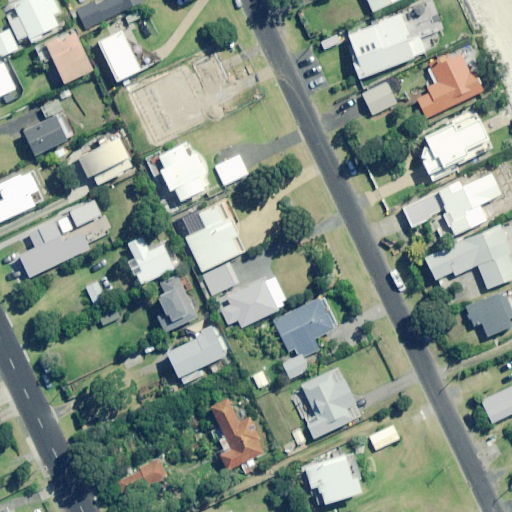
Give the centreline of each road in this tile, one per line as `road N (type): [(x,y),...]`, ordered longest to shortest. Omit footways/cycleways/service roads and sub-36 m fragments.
road 1 (residential): [(492,511),(249,0)]
road 2 (residential): [(82,511),(0,339)]
